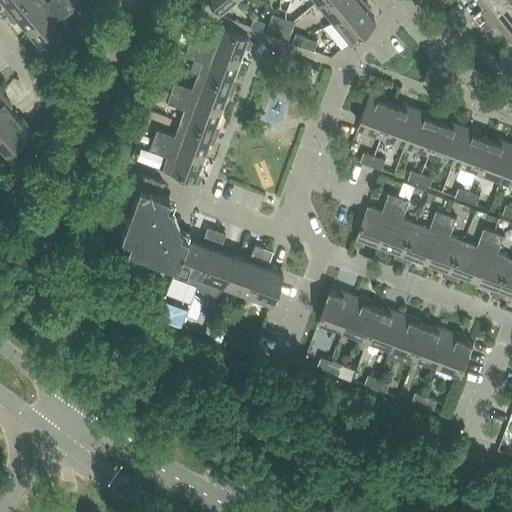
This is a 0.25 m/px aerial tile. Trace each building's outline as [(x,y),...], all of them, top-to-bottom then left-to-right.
[(0,0),(10,13),(26,0),(0,0)] [(26,0),(10,13),(27,33),(65,0),(48,0),(47,2),(45,0),(26,0)] [(70,0),(65,0),(27,33),(43,53),(70,30),(61,18),(75,6),(70,0)] [(209,0),(218,10),(230,0),(209,0)] [(318,0),(317,1),(333,20),(357,0),(318,0)] [(362,0),(357,0),(333,20),(350,41),(374,20),(368,12),(371,10),(362,0)] [(474,14),(480,22),(506,0),(481,0),(486,4),(474,14)] [(498,20),(511,36),(511,35),(511,0),(506,0),(480,22),(487,30),(498,20)] [(268,23),(278,26),(281,17),(272,14),(268,23)] [(249,27),(260,31),(264,21),(253,18),(249,27)] [(281,28),(290,31),(294,22),(284,18),(281,28)] [(265,32),(274,36),(278,26),(268,23),(265,32)] [(191,34),(187,44),(238,63),(247,38),(214,26),(209,41),(191,34)] [(290,31),(281,28),(277,37),(287,40),(290,31)] [(291,42),(302,46),(305,37),(295,33),(291,42)] [(305,37),(302,46),(313,50),(316,41),(305,37)] [(201,61),(196,74),(230,87),(238,63),(187,44),(183,54),(201,61)] [(314,82),(318,70),(304,64),(299,77),(314,82)] [(173,81),(170,92),(221,110),(230,87),(196,74),(191,88),(173,81)] [(0,123),(13,113),(7,106),(10,103),(0,91),(0,123)] [(358,124),(383,133),(394,103),(385,100),(386,97),(370,91),(358,124)] [(184,108),(179,122),(212,134),(221,110),(170,92),(166,102),(184,108)] [(383,133),(406,142),(419,109),(404,103),(402,106),(394,103),(383,133)] [(406,142),(430,151),(441,121),(432,117),(434,114),(419,109),(406,142)] [(13,113),(0,123),(0,146),(5,153),(33,131),(22,118),(19,120),(13,113)] [(430,151),(454,159),(466,126),(451,120),(450,124),(441,121),(430,151)] [(156,129),(152,139),(203,158),(212,134),(179,122),(174,135),(156,129)] [(454,159),(478,168),(489,138),(480,135),(481,132),(466,126),(454,159)] [(478,168),(501,177),(511,149),(511,143),(499,138),(497,141),(489,138),(478,168)] [(203,158),(152,139),(148,149),(166,155),(161,170),(194,182),(203,158)] [(511,149),(501,177),(511,181),(511,149)] [(360,161),(371,165),(375,156),(364,152),(360,161)] [(375,156),(371,165),(382,169),(385,160),(375,156)] [(408,179),(419,183),(422,173),(411,169),(408,179)] [(161,265),(174,270),(187,236),(179,234),(181,228),(172,224),(168,216),(171,207),(166,205),(169,197),(159,193),(163,181),(140,173),(130,198),(134,199),(117,245),(162,262),(161,265)] [(422,173),(419,183),(429,187),(433,177),(422,173)] [(455,196),(466,200),(469,191),(459,187),(455,196)] [(469,191),(466,200),(477,204),(480,195),(469,191)] [(399,196),(389,192),(383,210),(368,204),(356,238),(380,247),(399,196)] [(409,199),(399,196),(380,247),(404,255),(416,222),(403,217),(409,199)] [(502,214),(511,217),(511,206),(506,204),(502,214)] [(404,255),(428,264),(446,213),(436,209),(430,227),(416,222),(404,255)] [(428,264),(451,273),(464,240),(450,235),(457,217),(446,213),(428,264)] [(203,237),(212,241),(216,230),(207,226),(203,237)] [(451,273),(475,282),(494,231),(484,227),(477,245),(464,240),(451,273)] [(216,230),(212,241),(221,244),(225,233),(216,230)] [(475,282),(499,291),(511,257),(498,252),(504,235),(494,231),(475,282)] [(191,272),(199,275),(210,245),(187,236),(174,270),(189,275),(191,272)] [(250,255),(259,258),(263,247),(254,244),(250,255)] [(207,282),(222,287),(234,254),(210,245),(199,275),(208,279),(207,282)] [(263,247),(259,258),(268,262),(272,251),(263,247)] [(238,290),(246,293),(258,263),(234,254),(222,287),(237,293),(238,290)] [(499,291),(511,295),(511,257),(499,291)] [(258,263),(246,293),(255,296),(254,299),(270,305),(282,272),(258,263)] [(319,319),(343,328),(356,295),(341,289),(340,293),(330,289),(319,319)] [(343,328),(367,337),(378,307),(370,304),(371,301),(356,295),(343,328)] [(187,309),(163,301),(157,319),(180,327),(184,316),(187,309)] [(367,337),(391,346),(403,313),(388,307),(387,310),(378,307),(367,337)] [(391,346),(415,355),(426,325),(417,321),(418,318),(403,313),(391,346)] [(415,355),(438,363),(450,330),(435,325),(434,328),(426,325),(415,355)] [(450,330),(438,363),(463,372),(474,342),(464,339),(465,336),(450,330)] [(317,366),(328,370),(332,360),(321,356),(317,366)] [(332,360),(328,370),(339,374),(343,364),(332,360)] [(365,383),(376,387),(379,378),(368,374),(365,383)] [(379,378),(376,387),(386,391),(390,382),(379,378)] [(412,400),(423,404),(426,395),(415,391),(412,400)] [(423,404),(434,408),(437,399),(426,395),(423,404)]
